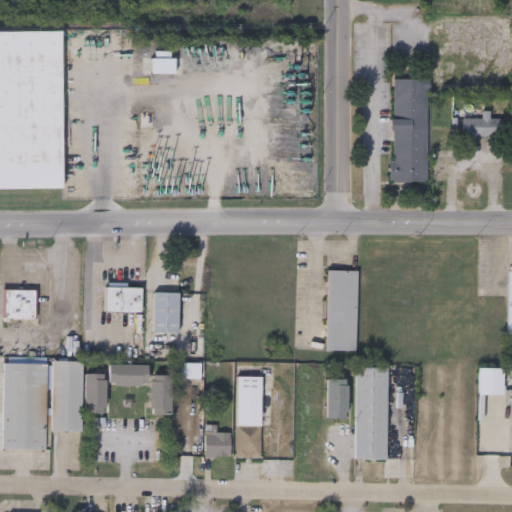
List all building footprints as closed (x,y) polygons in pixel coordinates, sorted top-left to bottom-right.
[(0,189),(0,31),(60,31),(60,189),(0,189)] [(425,182),(390,182),(391,78),(427,79),(425,182)] [(481,118),(481,111),(488,111),(488,118),(501,118),(501,136),(461,136),(461,118),(481,118)] [(355,350),(325,349),(326,269),(356,270),(355,350)] [(104,311),(104,286),(140,286),(140,311),(104,311)] [(36,318),(2,318),(2,289),(36,289),(36,318)] [(177,332),(152,332),(152,291),(177,291),(177,332)] [(80,430),(51,430),(51,359),(80,359),(80,430)] [(45,362),(44,448),(1,447),(2,361),(45,362)] [(147,365),(147,386),(108,386),(108,365),(147,365)] [(385,458),(354,458),(355,365),(386,366),(385,458)] [(501,393),(477,393),(477,365),(501,365),(501,393)] [(104,412),(84,412),(84,374),(104,374),(104,412)] [(170,375),(170,414),(149,414),(149,375),(170,375)] [(260,455),(235,455),(235,375),(260,375),(260,455)] [(325,416),(325,377),(347,377),(347,416),(325,416)] [(229,455),(204,455),(204,425),(212,425),(212,432),(229,432),(229,455)]
